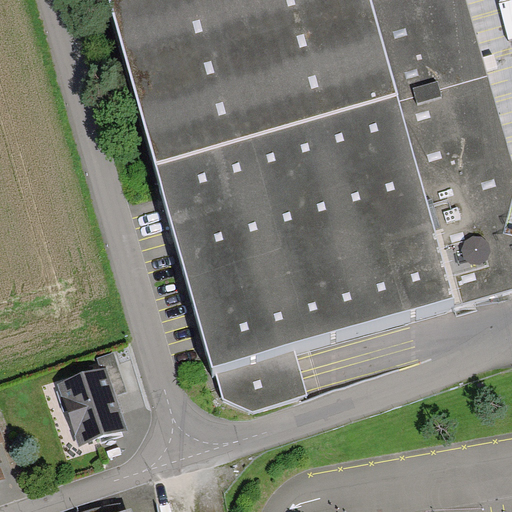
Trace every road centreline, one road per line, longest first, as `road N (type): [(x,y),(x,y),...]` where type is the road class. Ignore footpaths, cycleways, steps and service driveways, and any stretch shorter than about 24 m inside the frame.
road 1 (unclassified): [(185,458),(53,0)]
road 2 (unclassified): [(185,458),(511,348)]
road 3 (residential): [(22,511),(185,458)]
